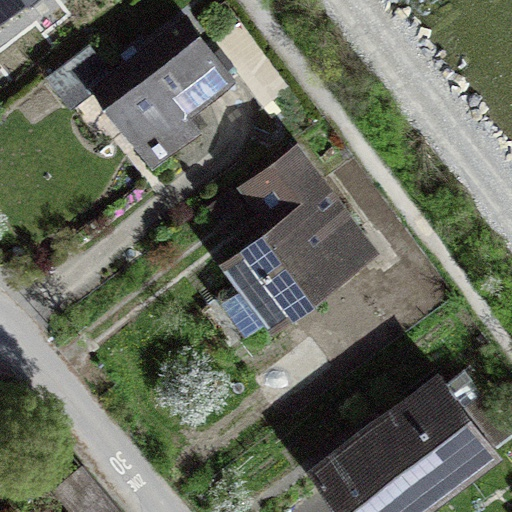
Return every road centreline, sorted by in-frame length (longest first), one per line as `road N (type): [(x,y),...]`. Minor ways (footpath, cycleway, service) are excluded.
road 1 (track): [(511,349),(253,0)]
road 2 (residential): [(154,511),(36,355),(0,323)]
